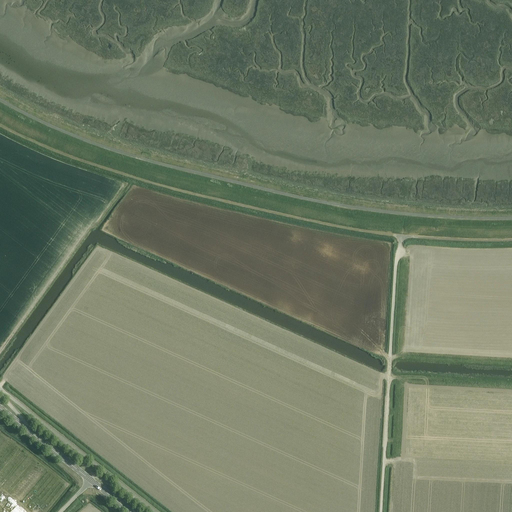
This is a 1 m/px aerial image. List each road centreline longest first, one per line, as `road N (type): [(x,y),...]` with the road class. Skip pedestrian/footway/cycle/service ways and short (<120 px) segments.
road 1 (unclassified): [(380,511),(400,245)]
road 2 (track): [(400,245),(401,236),(511,240)]
